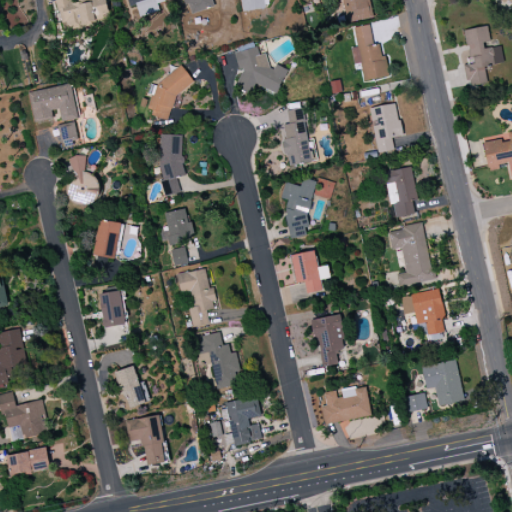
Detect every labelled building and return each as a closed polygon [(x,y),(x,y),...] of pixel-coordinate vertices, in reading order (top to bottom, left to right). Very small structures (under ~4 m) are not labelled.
[(55,0),(61,29),(96,23),(95,18),(109,15),(105,0),(55,0)] [(159,11),(155,0),(123,0),(126,8),(136,5),(139,17),(159,11)] [(183,0),(188,15),(212,8),(210,0),(183,0)] [(239,0),(242,12),(265,9),(263,0),(239,0)] [(341,0),(346,23),(370,19),(366,0),(341,0)] [(511,0),(498,0),(506,8),(511,2),(511,0)] [(360,64),(363,82),(386,78),(381,45),(371,46),(368,26),(353,28),(356,48),(351,48),(353,65),(360,64)] [(463,31),(469,65),(465,66),(469,89),(487,85),(483,67),(503,63),(499,46),(491,48),(486,26),(463,31)] [(276,94),(287,70),(279,67),(269,69),(265,54),(258,56),(256,47),(233,53),(238,69),(243,71),(237,84),(238,88),(250,93),(254,84),(276,94)] [(28,93),(33,122),(53,118),(51,111),(58,109),(61,122),(78,119),(71,84),(28,93)] [(368,109),(377,154),(393,151),(391,138),(402,136),(396,104),(368,109)] [(285,111),(288,125),(282,125),(285,140),(282,140),(287,167),(311,163),(302,108),(285,111)] [(483,144),(487,171),(498,170),(498,165),(511,162),(511,131),(507,132),(508,139),(483,144)] [(183,136),(161,135),(159,195),(177,195),(178,177),(182,177),(183,136)] [(85,157),(70,157),(70,174),(66,174),(66,201),(97,201),(97,174),(85,174),(85,157)] [(384,173),(393,219),(414,215),(412,201),(417,200),(410,167),(384,173)] [(317,182),(302,179),(300,187),(284,183),(280,199),(291,202),(283,234),(303,238),(317,182)] [(164,213),(166,229),(159,230),(161,244),(193,240),(191,222),(186,222),(185,210),(164,213)] [(115,259),(120,223),(98,221),(93,256),(115,259)] [(387,230),(391,251),(400,249),(404,274),(396,275),(398,288),(432,282),(422,224),(387,230)] [(170,251),(173,267),(187,264),(184,248),(170,251)] [(322,292),(320,280),(329,279),(327,266),(317,268),(314,252),(290,255),(295,284),(304,282),(306,294),(322,292)] [(208,325),(206,311),(214,310),(212,301),(216,300),(214,288),(208,289),(205,270),(176,274),(180,294),(190,292),(192,307),(188,308),(192,328),(208,325)] [(400,297),(403,315),(413,313),(416,325),(424,323),(428,342),(444,338),(441,320),(444,319),(439,290),(400,297)] [(103,328),(125,325),(120,291),(98,294),(103,328)] [(310,320),(313,342),(318,341),(321,367),(338,365),(336,352),(344,351),(339,316),(310,320)] [(0,385),(12,384),(9,368),(25,365),(19,329),(0,332),(0,385)] [(216,390),(238,385),(235,373),(240,372),(236,352),(230,354),(228,345),(222,346),(220,334),(196,339),(199,355),(208,353),(216,390)] [(421,367),(425,390),(434,388),(438,408),(464,403),(455,361),(421,367)] [(126,408),(149,402),(143,382),(139,384),(134,367),(116,371),(126,408)] [(366,386),(341,390),(342,398),(336,398),(335,391),(324,393),(326,406),(321,407),(323,424),(370,417),(366,386)] [(0,394),(0,414),(0,416),(5,416),(8,429),(20,426),(23,439),(49,434),(42,400),(15,406),(12,392),(0,394)] [(427,410),(424,394),(403,398),(406,414),(427,410)] [(261,441),(257,420),(262,420),(257,397),(225,403),(233,446),(261,441)] [(146,466),(166,463),(159,416),(125,421),(128,442),(142,440),(146,466)] [(6,457),(10,478),(50,469),(45,448),(6,457)]
